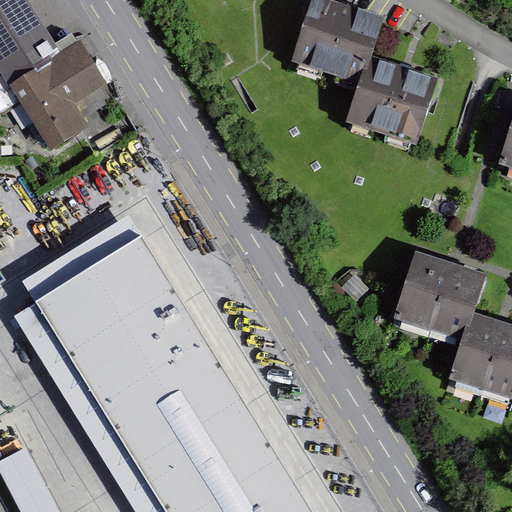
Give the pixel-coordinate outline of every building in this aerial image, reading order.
[(0,82),(2,81),(48,157),(118,114),(77,49),(60,59),(24,0),(8,0),(0,5),(0,82)] [(379,28),(311,5),(290,66),(358,89),(367,64),(379,28)] [(434,86),(367,64),(358,89),(344,131),(411,153),(434,86)] [(511,134),(500,171),(511,174),(511,134)] [(34,298),(140,233),(129,213),(23,280),(34,298)] [(312,511),(140,233),(34,298),(166,511),(312,511)] [(483,278),(415,255),(392,321),(460,344),(470,316),(483,278)] [(166,511),(34,298),(12,312),(135,511),(166,511)] [(511,330),(470,316),(460,344),(448,380),(511,401),(511,330)] [(58,511),(25,445),(0,457),(0,473),(19,511),(58,511)]
